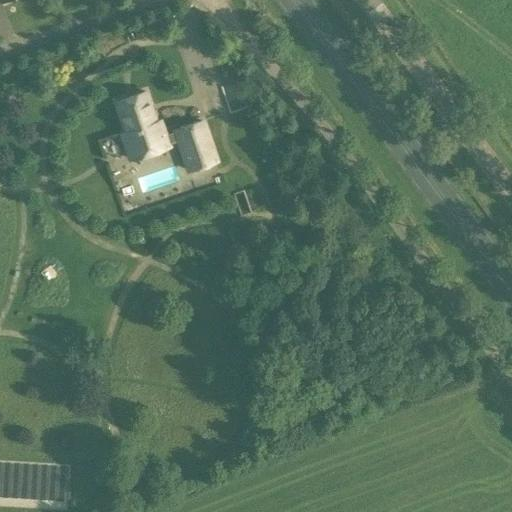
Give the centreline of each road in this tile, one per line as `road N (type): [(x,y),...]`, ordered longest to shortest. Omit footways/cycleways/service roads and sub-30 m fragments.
road 1 (unclassified): [(511,379),(209,0)]
road 2 (primary): [(511,296),(291,0)]
road 3 (unclassified): [(511,195),(366,0)]
road 4 (unclassified): [(154,0),(0,54)]
